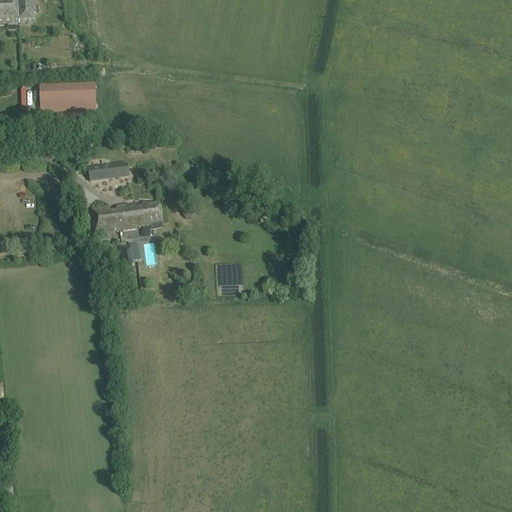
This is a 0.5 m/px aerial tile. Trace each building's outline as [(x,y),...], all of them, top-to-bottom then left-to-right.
[(0,0),(0,25),(19,24),(19,21),(33,21),(32,0),(0,0)] [(0,78),(60,77),(60,55),(59,55),(59,32),(0,33),(0,78)] [(42,114),(97,112),(96,85),(40,87),(42,114)] [(127,165),(89,170),(91,182),(129,177),(127,165)] [(145,206),(145,203),(133,205),(133,208),(127,208),(127,206),(116,207),(117,213),(109,214),(109,208),(93,211),(96,235),(150,227),(150,224),(162,223),(160,204),(145,206)] [(133,247),(132,245),(119,247),(120,255),(122,255),(123,268),(134,267),(133,261),(138,261),(137,247),(133,247)]
